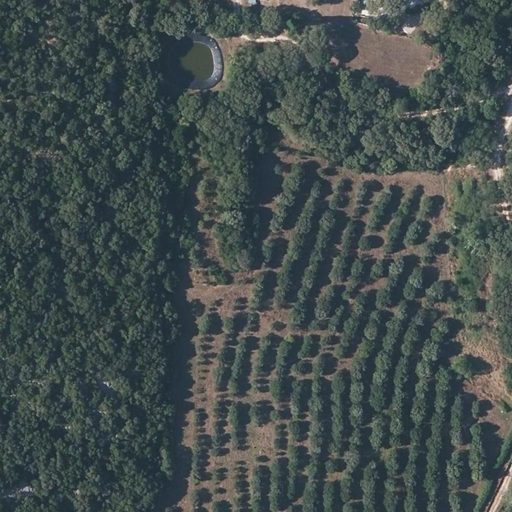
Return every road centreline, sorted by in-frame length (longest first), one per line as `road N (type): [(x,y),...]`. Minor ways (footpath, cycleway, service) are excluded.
road 1 (track): [(511,81),(473,103),(375,110),(336,92),(292,43),(239,31),(232,0)]
road 2 (track): [(511,110),(497,156),(511,281)]
